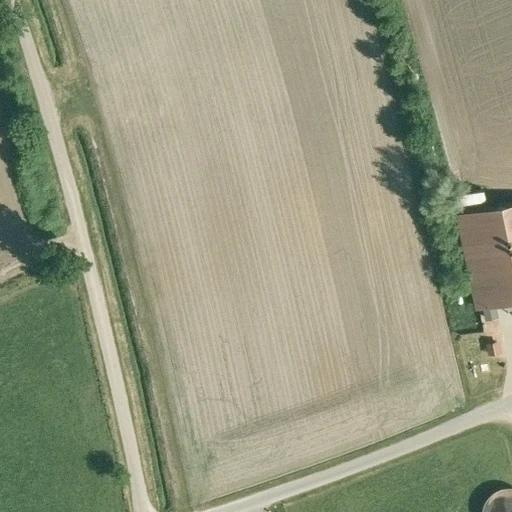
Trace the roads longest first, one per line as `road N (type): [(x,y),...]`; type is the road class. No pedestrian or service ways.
road 1 (unclassified): [(140,511),(91,286),(8,0)]
road 2 (unclassified): [(511,402),(235,511)]
